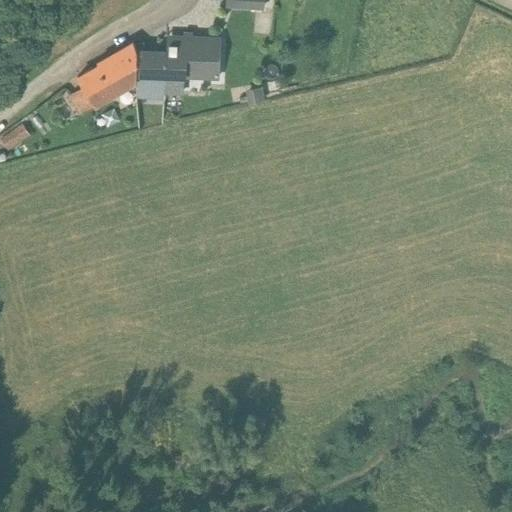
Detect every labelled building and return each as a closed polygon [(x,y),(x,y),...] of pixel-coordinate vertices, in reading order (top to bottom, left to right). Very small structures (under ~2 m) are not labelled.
[(263,10),(263,0),(225,0),(226,8),(263,10)] [(166,52),(165,75),(218,78),(219,39),(172,37),(172,53),(166,52)] [(136,85),(137,51),(133,42),(97,62),(98,65),(77,78),(83,87),(93,105),(135,81),(135,85),(136,85)] [(165,75),(166,52),(137,51),(136,85),(157,85),(158,75),(165,75)] [(264,101),(261,86),(245,89),(248,104),(259,102),(264,101)] [(29,136),(22,123),(0,138),(0,140),(8,151),(29,136)]
